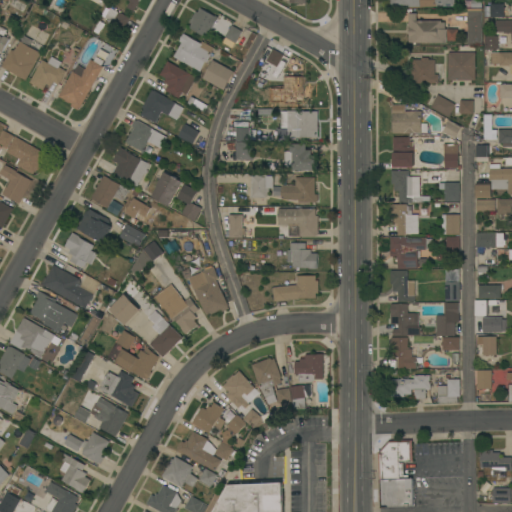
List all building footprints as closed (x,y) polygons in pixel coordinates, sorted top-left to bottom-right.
[(139,0),(134,11),(127,7),(130,1),(127,0),(139,0)] [(490,4),(503,4),(503,17),(490,17),(490,4)] [(130,18),(124,28),(105,18),(110,8),(118,12),(118,11),(130,18)] [(195,11),(198,13),(200,8),(214,17),(215,16),(218,17),(218,18),(231,26),(231,25),(242,31),(235,43),(224,37),(225,36),(211,29),(211,30),(209,29),(205,37),(189,28),(191,24),(189,22),(195,11)] [(483,10),(483,45),(467,45),(467,10),(483,10)] [(408,43),(408,13),(416,13),(416,21),(441,21),(441,22),(444,22),(444,29),(446,29),(446,43),(408,43)] [(511,20),(511,33),(503,33),(503,32),(496,32),(496,20),(511,20)] [(0,27),(5,30),(2,36),(9,40),(2,53),(0,52),(0,27)] [(447,29),(457,29),(457,41),(447,41),(447,29)] [(174,57),(182,43),(179,41),(183,33),(200,43),(202,41),(214,48),(211,52),(212,53),(207,62),(206,62),(200,72),(174,57)] [(484,37),(498,36),(498,49),(485,50),(484,37)] [(25,80),(1,67),(11,50),(12,50),(14,51),(20,41),(41,53),(25,80)] [(273,49),(283,55),(277,67),(266,61),(273,49)] [(448,52),(475,52),(475,80),(448,80),(448,52)] [(511,52),(511,75),(510,75),(510,66),(509,66),(509,67),(500,67),(500,66),(499,66),(499,64),(491,64),(491,52),(511,52)] [(80,108),(79,108),(78,110),(71,106),(72,104),(59,97),(73,71),(74,71),(77,65),(85,69),(91,59),(94,61),(96,57),(103,61),(101,65),(103,67),(80,108)] [(29,83),(42,60),(47,63),(50,58),(51,58),(60,63),(60,62),(68,66),(65,70),(66,71),(63,78),(65,80),(62,86),(59,84),(58,85),(53,82),(50,86),(47,84),(43,90),(29,83)] [(414,83),(414,80),(413,80),(412,60),(421,59),(421,58),(428,58),(428,60),(435,60),(435,75),(438,74),(438,83),(414,83)] [(234,72),(224,90),(203,79),(213,60),(234,72)] [(195,77),(193,81),(199,85),(193,96),(187,92),(186,94),(182,92),(178,98),(165,91),(168,85),(163,83),(166,79),(159,75),(167,61),(195,77)] [(283,76),(304,76),(304,77),(306,77),(306,85),(304,85),(304,100),(285,100),(285,90),(283,90),(283,76)] [(511,84),(511,98),(500,98),(500,84),(511,84)] [(152,90),(154,91),(175,103),(183,108),(183,110),(178,118),(176,120),(169,116),(161,112),(155,123),(140,115),(144,109),(142,107),(152,90)] [(455,105),(448,117),(430,107),(437,94),(455,105)] [(473,101),(473,114),(460,114),(460,101),(473,101)] [(392,133),(392,105),(405,105),(405,111),(421,111),(421,123),(427,123),(427,132),(422,132),(422,133),(392,133)] [(317,137),(299,137),(299,138),(287,138),(287,136),(286,136),(286,132),(287,132),(287,128),(281,128),(281,111),(317,111),(317,137)] [(486,143),(486,137),(484,137),(484,114),(491,114),(491,129),(494,129),(494,143),(486,143)] [(152,128),(152,129),(166,137),(160,148),(148,141),(142,151),(126,142),(134,127),(131,126),(135,120),(137,121),(138,120),(152,128)] [(442,132),(449,120),(461,128),(455,139),(442,132)] [(199,132),(192,145),(178,136),(185,124),(199,132)] [(236,140),(236,128),(250,128),(250,130),(256,130),(256,140),(236,140)] [(14,136),(7,148),(0,144),(0,135),(3,130),(14,136)] [(511,143),(499,143),(499,130),(511,130),(511,143)] [(47,154),(37,171),(35,169),(33,174),(15,164),(19,159),(6,152),(15,136),(47,154)] [(393,167),(393,164),(391,164),(391,159),(393,159),(393,137),(414,137),(414,167),(393,167)] [(236,160),(236,142),(252,142),(253,160),(236,160)] [(292,165),(284,165),(284,151),(290,151),(290,144),(305,144),(305,150),(311,150),(311,155),(318,155),(318,170),(292,170),(292,165)] [(444,144),(458,144),(458,168),(444,168),(444,144)] [(476,162),(476,157),(475,157),(475,145),(488,145),(488,147),(498,147),(498,156),(488,156),(489,162),(476,162)] [(146,170),(148,171),(146,174),(145,173),(137,187),(113,173),(118,164),(113,161),(120,147),(127,151),(127,152),(149,165),(146,170)] [(511,195),(507,195),(507,189),(492,189),(492,180),(490,180),(490,164),(500,164),(500,168),(511,168),(511,195)] [(19,204),(2,194),(3,193),(2,193),(5,187),(6,188),(10,180),(0,174),(5,165),(16,171),(16,172),(32,181),(19,204)] [(399,202),(399,191),(394,191),(394,184),(391,184),(391,170),(409,170),(409,177),(420,177),(420,196),(429,196),(429,202),(399,202)] [(169,206),(152,197),(158,186),(157,186),(164,172),(182,182),(169,206)] [(103,175),(129,190),(123,201),(114,197),(108,208),(91,198),(103,175)] [(315,194),(318,194),(318,201),(313,201),(313,202),(298,202),(298,200),(281,199),(281,196),(273,196),(273,188),(269,188),(269,195),(266,195),(266,198),(251,198),(251,175),(266,175),(266,176),(273,176),(273,186),(281,186),(281,185),(295,185),(295,177),(315,177),(315,194)] [(459,201),(444,201),(444,189),(439,189),(439,183),(459,183),(459,201)] [(476,198),(476,183),(491,183),(491,198),(476,198)] [(197,192),(191,203),(202,209),(194,221),(181,214),(187,204),(176,198),(184,184),(197,192)] [(129,195),(139,201),(132,212),(123,206),(129,195)] [(495,199),(495,212),(477,212),(477,200),(495,199)] [(511,199),(511,211),(503,211),(503,213),(497,213),(497,199),(511,199)] [(0,226),(0,201),(13,209),(2,228),(0,226)] [(418,234),(407,234),(407,235),(397,236),(397,224),(392,224),(392,217),(390,217),(390,204),(393,204),(407,204),(407,206),(412,206),(412,211),(407,211),(407,215),(418,215),(418,234)] [(89,208),(109,220),(109,225),(111,226),(110,229),(108,234),(107,234),(106,236),(107,236),(104,241),(103,240),(102,243),(77,229),(89,208)] [(315,208),(315,216),(318,216),(318,236),(316,236),(316,237),(299,237),(299,235),(298,235),(298,228),(298,225),(278,226),(278,209),(315,208)] [(460,234),(442,234),(442,215),(459,214),(460,234)] [(229,215),(242,215),(247,215),(247,226),(245,227),(245,235),(242,235),(242,238),(229,238),(229,215)] [(145,234),(138,247),(120,237),(127,224),(145,234)] [(91,265),(87,262),(84,268),(70,261),(73,255),(68,252),(70,250),(65,246),(72,232),(80,237),(79,237),(94,246),(91,251),(97,254),(91,265)] [(490,247),(490,249),(487,249),(487,247),(476,247),(476,233),(503,233),(503,240),(505,240),(505,245),(503,245),(503,247),(490,247)] [(407,237),(407,238),(426,238),(426,250),(418,250),(418,268),(398,269),(397,258),(393,258),(393,256),(390,256),(390,237),(407,237)] [(460,252),(446,252),(446,237),(460,237),(460,252)] [(163,253),(151,262),(142,251),(154,241),(163,253)] [(287,250),(290,250),(290,243),(306,243),(306,250),(311,249),(311,253),(317,253),(317,269),(309,269),(309,268),(292,268),(292,263),(287,263),(287,250)] [(79,280),(80,287),(93,294),(85,308),(43,284),(53,265),(79,280)] [(191,284),(188,286),(185,281),(189,279),(189,278),(201,273),(201,272),(206,270),(206,269),(210,267),(210,268),(213,267),(218,279),(215,280),(228,306),(229,308),(221,312),(220,310),(207,317),(191,284)] [(398,302),(398,291),(393,291),(393,284),(390,284),(390,270),(407,270),(408,280),(415,280),(415,296),(414,296),(414,302),(398,302)] [(272,288),(297,285),(297,276),(315,276),(315,281),(318,281),(318,293),(316,293),(316,298),(299,298),(299,299),(295,299),(274,301),(272,288)] [(445,282),(459,282),(459,301),(445,301),(445,282)] [(171,284),(184,301),(189,297),(199,310),(194,314),(197,318),(194,320),(198,325),(185,335),(180,328),(181,328),(175,320),(173,322),(168,316),(169,316),(154,297),(171,284)] [(500,285),(500,298),(478,299),(478,285),(500,285)] [(71,327),(64,323),(61,329),(62,330),(61,332),(59,331),(59,332),(43,324),(45,321),(30,313),(38,298),(35,297),(39,291),(51,298),(52,297),(56,300),(55,302),(78,315),(71,327)] [(111,308),(109,306),(115,294),(119,299),(124,294),(140,311),(124,325),(109,309),(111,308)] [(475,300),(497,300),(496,305),(489,305),(489,316),(474,316),(475,300)] [(436,316),(444,315),(444,303),(458,302),(459,314),(459,322),(454,322),(455,336),(436,336),(436,316)] [(86,311),(89,304),(97,308),(100,303),(102,304),(102,303),(107,306),(100,319),(86,311)] [(418,327),(420,327),(420,335),(407,335),(407,336),(393,336),(393,329),(398,329),(398,324),(390,324),(390,304),(418,304),(418,327)] [(149,344),(161,332),(154,325),(155,324),(149,318),(155,311),(182,338),(163,357),(149,344)] [(483,332),(483,317),(487,317),(487,316),(490,316),(490,317),(502,317),(502,319),(506,319),(506,331),(502,331),(502,332),(483,332)] [(22,347),(22,348),(11,342),(17,332),(16,331),(24,317),(55,335),(54,336),(61,340),(57,346),(50,341),(41,358),(22,347)] [(124,330),(135,338),(128,350),(116,343),(124,330)] [(398,369),(398,357),(391,357),(391,337),(408,338),(408,347),(409,347),(409,349),(412,349),(411,357),(416,357),(416,368),(398,369)] [(459,337),(459,350),(442,350),(442,345),(441,345),(441,343),(442,343),(442,337),(459,337)] [(477,337),(496,337),(496,355),(477,355),(477,337)] [(24,372),(17,369),(12,379),(0,371),(0,365),(1,364),(0,363),(0,359),(8,346),(10,347),(25,355),(25,356),(31,359),(24,372)] [(146,380),(132,372),(115,362),(123,349),(136,357),(141,350),(143,352),(146,347),(159,357),(146,380)] [(79,382),(72,378),(87,351),(94,355),(79,382)] [(323,379),(314,379),(311,382),(299,382),(299,374),(295,374),(295,362),(300,362),(300,359),(305,359),(305,355),(313,355),(313,354),(323,354),(323,379)] [(29,366),(33,357),(40,361),(35,369),(29,366)] [(270,358),(271,360),(274,358),(281,378),(280,378),(281,382),(280,382),(281,383),(272,387),(277,399),(267,402),(266,398),(265,398),(259,387),(251,365),(270,358)] [(98,388),(108,371),(117,376),(121,370),(134,378),(131,384),(135,387),(133,390),(139,394),(132,408),(98,388)] [(477,370),(491,370),(492,389),(477,389),(477,370)] [(226,395),(229,392),(223,386),(227,382),(226,381),(233,375),(234,376),(239,371),(255,388),(247,396),(245,393),(242,396),(249,404),(245,408),(242,405),(238,408),(226,395)] [(491,372),(491,390),(503,390),(503,372),(491,372)] [(430,375),(430,390),(426,390),(426,399),(414,399),(414,389),(411,389),(411,394),(404,394),(404,397),(391,397),(391,379),(401,379),(401,377),(403,377),(403,379),(414,379),(414,375),(430,375)] [(460,379),(460,397),(457,397),(457,403),(439,404),(439,396),(438,396),(437,386),(447,386),(447,379),(460,379)] [(0,407),(0,380),(4,383),(5,381),(11,384),(10,385),(19,390),(12,403),(17,406),(12,415),(0,407)] [(290,387),(311,384),(313,396),(305,398),(305,408),(293,408),(293,400),(292,400),(290,387)] [(289,388),(291,402),(278,404),(276,390),(289,388)] [(115,437),(99,428),(102,422),(93,417),(95,415),(91,413),(85,423),(74,417),(80,406),(90,412),(94,404),(96,405),(100,397),(129,414),(115,437)] [(192,423),(195,418),(196,418),(203,408),(206,410),(208,406),(211,407),(214,403),(224,409),(220,416),(221,417),(220,418),(225,421),(216,436),(209,433),(192,423)] [(252,409),(262,418),(253,428),(243,419),(252,409)] [(237,415),(246,424),(237,433),(228,425),(237,415)] [(28,449),(19,444),(27,429),(36,434),(28,449)] [(182,441),(185,443),(186,440),(188,441),(194,431),(208,439),(206,443),(211,445),(216,452),(221,442),(233,449),(226,461),(217,456),(216,458),(221,460),(215,472),(177,450),(182,441)] [(109,442),(101,456),(104,458),(100,464),(98,462),(97,463),(81,454),(82,452),(84,448),(81,446),(78,452),(64,444),(69,434),(83,442),(84,440),(88,442),(93,432),(109,442)] [(380,480),(378,453),(389,441),(412,440),(413,462),(403,462),(403,475),(408,475),(408,479),(380,480)] [(480,467),(480,453),(479,453),(479,450),(493,450),(493,452),(500,452),(500,457),(511,457),(511,471),(504,471),(490,469),(490,467),(480,467)] [(85,465),(82,471),(87,474),(85,477),(90,480),(83,494),(75,490),(76,489),(61,480),(65,473),(60,470),(65,461),(61,460),(64,454),(85,465)] [(162,477),(172,459),(173,459),(175,457),(193,467),(191,470),(192,471),(191,473),(198,478),(193,487),(184,482),(182,488),(162,477)] [(0,484),(0,466),(9,476),(0,484)] [(211,487),(199,480),(205,468),(217,475),(211,487)] [(413,479),(413,506),(381,508),(380,480),(408,479),(413,479)] [(73,511),(51,511),(45,509),(51,497),(58,501),(59,498),(45,490),(50,481),(79,497),(75,504),(77,505),(73,511)] [(284,511),(213,511),(229,485),(283,482),(284,511)] [(160,511),(146,504),(151,495),(154,496),(156,494),(158,495),(163,485),(178,493),(177,494),(181,501),(175,511),(160,511)] [(493,503),(493,488),(511,488),(511,503),(493,503)] [(0,511),(12,511),(20,499),(7,491),(0,502),(0,511)] [(198,511),(193,511),(185,508),(191,496),(203,502),(198,511)]
